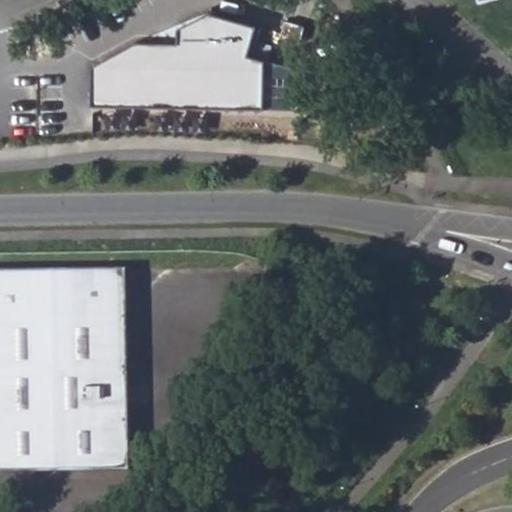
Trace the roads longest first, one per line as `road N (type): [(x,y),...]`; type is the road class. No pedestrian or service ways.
road 1 (residential): [(410,221),(313,209),(0,213)]
road 2 (residential): [(418,0),(511,77)]
